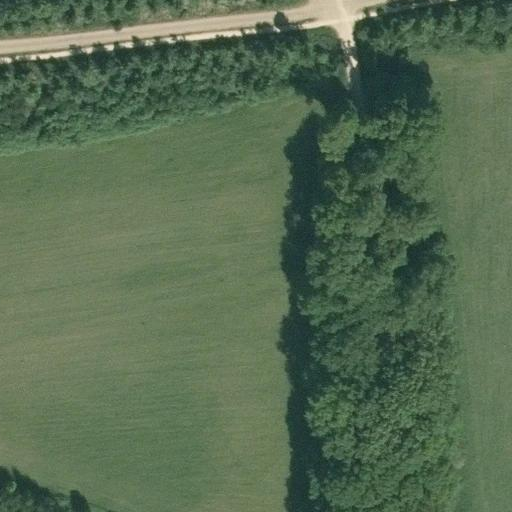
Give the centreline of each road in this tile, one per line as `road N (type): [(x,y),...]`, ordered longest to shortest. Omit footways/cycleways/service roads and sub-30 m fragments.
road 1 (track): [(339,21),(373,183),(388,428),(403,511)]
road 2 (track): [(0,45),(332,5)]
